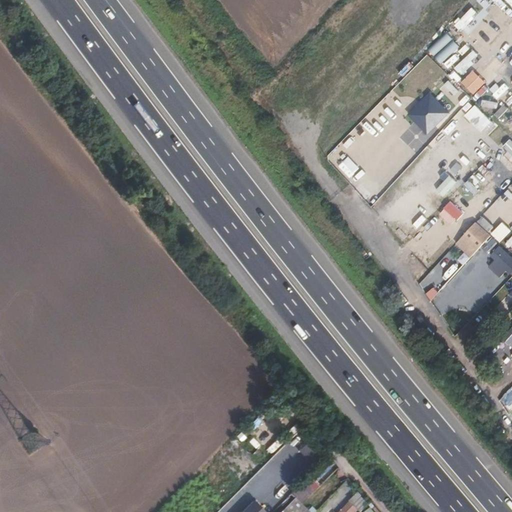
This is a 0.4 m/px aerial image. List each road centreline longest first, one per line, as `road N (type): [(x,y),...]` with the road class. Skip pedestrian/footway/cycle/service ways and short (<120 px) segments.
road 1 (motorway): [(509,511),(103,0)]
road 2 (motorway): [(64,0),(272,275),(466,511)]
road 3 (track): [(186,0),(511,423)]
